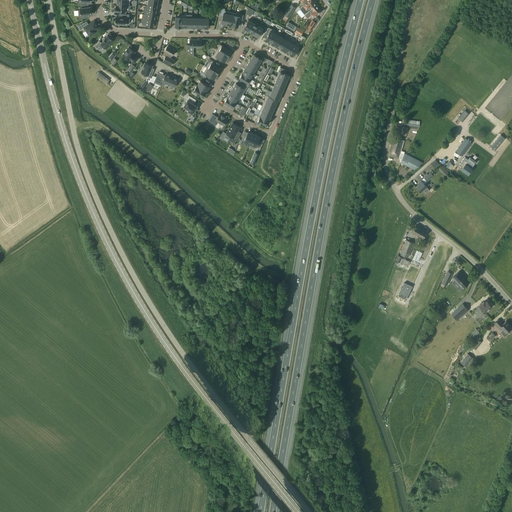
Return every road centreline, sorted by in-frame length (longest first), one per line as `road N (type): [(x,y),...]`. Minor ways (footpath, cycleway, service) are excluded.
road 1 (secondary): [(298,511),(164,341),(111,252),(71,158),(29,0)]
road 2 (unclassified): [(308,511),(185,358),(123,258),(78,151),(47,0)]
road 3 (motorway): [(360,0),(257,511)]
road 4 (motorway): [(272,511),(323,217),(372,0)]
road 5 (track): [(72,128),(99,126),(242,253),(280,275)]
road 6 (unclassified): [(511,303),(395,191),(385,165),(387,134)]
road 7 (residential): [(243,42),(295,74),(272,130),(208,102)]
